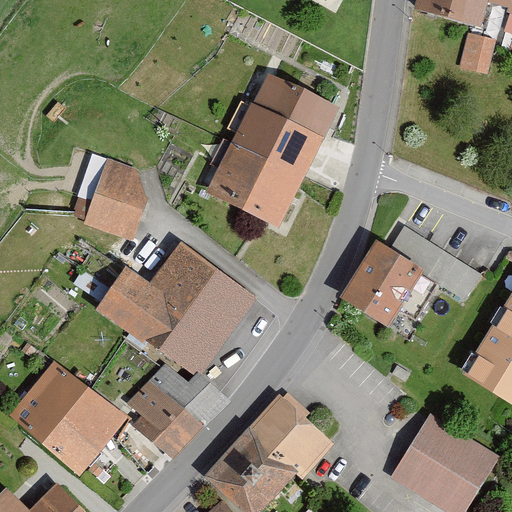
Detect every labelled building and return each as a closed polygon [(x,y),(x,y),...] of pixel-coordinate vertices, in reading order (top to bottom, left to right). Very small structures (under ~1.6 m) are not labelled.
[(511,0),(437,0),(435,11),(477,23),(484,0),(511,8),(511,0)] [(460,65),(490,72),(498,35),(468,29),(460,65)] [(262,72),(248,102),(317,135),(331,105),(262,72)] [(240,97),(195,189),(272,226),(317,135),(248,102),(240,97)] [(135,167),(100,158),(81,224),(129,237),(139,202),(135,167)] [(404,223),(386,251),(412,267),(464,299),(481,272),(404,223)] [(117,265),(88,307),(186,374),(191,379),(195,375),(252,292),(174,238),(143,283),(117,265)] [(386,251),(367,239),(331,297),(377,325),(412,267),(386,251)] [(511,294),(463,374),(511,403),(511,294)] [(116,412),(49,359),(3,417),(70,471),(116,412)] [(161,361),(121,402),(173,452),(222,401),(195,375),(191,379),(186,374),(180,380),(161,361)] [(273,396),(198,474),(238,511),(252,511),(320,440),(273,396)] [(423,413),(385,474),(446,511),(457,511),(492,456),(423,413)] [(0,511),(83,511),(51,479),(26,504),(0,479),(0,511)] [(223,511),(210,496),(192,511),(223,511)]
